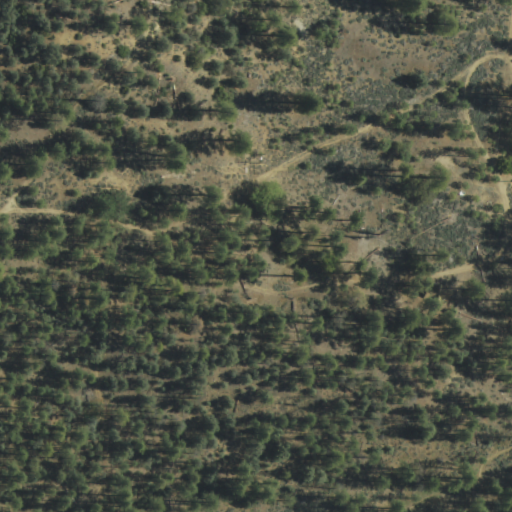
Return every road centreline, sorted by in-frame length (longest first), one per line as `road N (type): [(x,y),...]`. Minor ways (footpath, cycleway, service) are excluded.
road 1 (track): [(164,233),(234,279),(279,292),(435,277),(498,257),(511,220),(472,125),(468,85),(484,59),(511,54)]
road 2 (track): [(0,211),(93,216),(164,233),(323,145),(432,98),(476,65)]
